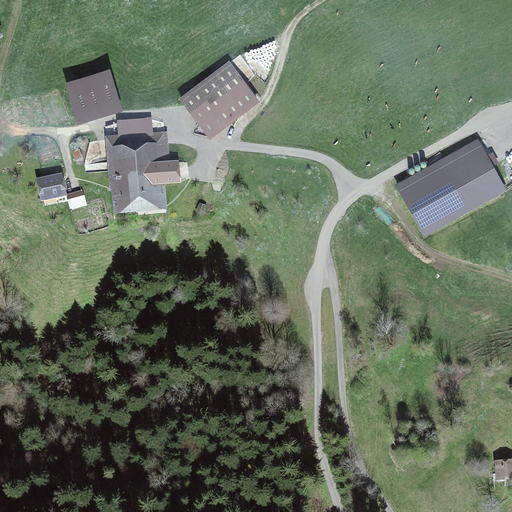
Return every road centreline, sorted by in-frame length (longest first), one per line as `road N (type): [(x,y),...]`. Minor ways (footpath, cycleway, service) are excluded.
road 1 (track): [(511,109),(369,183),(328,227),(316,286),(318,426),(338,511)]
road 2 (track): [(394,511),(351,444),(336,303),(321,255)]
road 3 (track): [(354,194),(318,156),(173,136)]
road 4 (track): [(0,119),(11,129),(48,131),(173,116),(173,136)]
road 5 (track): [(219,143),(259,110),(290,26),(325,0)]
road 6 (track): [(369,183),(436,254),(511,280)]
